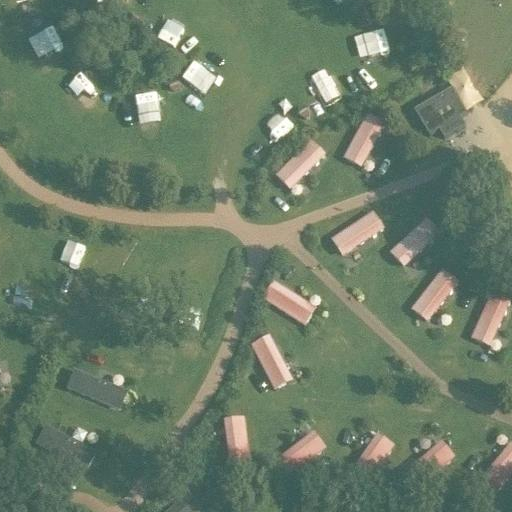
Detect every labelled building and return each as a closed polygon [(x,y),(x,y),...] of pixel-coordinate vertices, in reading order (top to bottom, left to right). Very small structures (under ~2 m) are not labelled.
[(48,59),(65,51),(56,33),(39,40),(48,59)] [(467,117),(452,91),(414,114),(430,139),(440,134),(445,142),(447,140),(466,129),(461,121),(467,117)] [(160,92),(142,95),(145,117),(164,114),(160,92)] [(346,161),(364,170),(387,126),(368,116),(346,161)] [(283,144),(299,134),(291,120),(274,130),(283,144)] [(315,144),(278,179),(292,193),(328,158),(315,144)] [(377,216),(333,238),(342,257),(387,235),(377,216)] [(406,270),(442,236),(428,220),(391,255),(406,270)] [(93,264),(60,314),(78,326),(111,277),(93,264)] [(412,312),(429,326),(461,285),(444,271),(412,312)] [(272,287),(264,306),(310,325),(319,306),(272,287)] [(491,297),(473,342),(494,350),(511,305),(491,297)] [(272,338),(253,347),(276,393),(295,384),(272,338)] [(74,372),(67,393),(125,413),(132,392),(74,372)] [(248,420),(227,421),(230,474),(251,472),(248,420)] [(47,431),(39,450),(88,470),(96,450),(47,431)] [(287,481),(329,452),(317,434),(274,463),(287,481)] [(357,469),(375,480),(397,447),(379,435),(357,469)] [(444,443),(406,474),(420,490),(457,459),(444,443)] [(511,446),(481,482),(497,496),(511,478),(511,446)] [(171,511),(190,511),(182,502),(171,511)]
